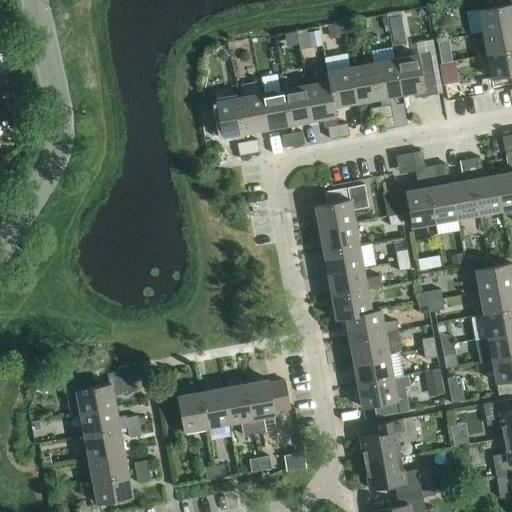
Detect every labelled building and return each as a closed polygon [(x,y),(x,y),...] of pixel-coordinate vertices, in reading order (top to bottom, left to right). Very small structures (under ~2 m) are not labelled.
[(478,10),(483,34),(511,28),(511,3),(506,5),(504,0),(484,0),(487,9),(478,10)] [(342,39),(340,27),(328,29),(331,41),(342,39)] [(511,28),(483,34),(487,56),(511,51),(511,28)] [(307,33),(310,49),(323,46),(319,31),(307,33)] [(449,40),(438,42),(440,49),(450,47),(449,40)] [(230,57),(222,49),(216,55),(224,63),(230,57)] [(511,51),(487,56),(491,79),(493,79),(511,75),(511,51)] [(430,53),(395,60),(401,95),(414,93),(415,99),(437,94),(430,53)] [(459,78),(453,57),(439,61),(445,82),(459,78)] [(395,60),(372,64),(379,99),(381,107),(380,107),(382,119),(383,119),(385,130),(395,128),(389,97),(401,95),(395,60)] [(372,64),(350,68),(356,103),(379,99),(372,64)] [(327,72),(328,82),(329,81),(334,107),(356,103),(350,68),(327,72)] [(511,86),(511,75),(493,79),(495,89),(511,86)] [(306,86),(313,121),(322,119),(323,125),(327,128),(329,139),(340,137),(338,125),(334,107),(329,81),(328,82),(306,86)] [(290,125),(313,121),(306,86),(284,90),(290,125)] [(268,129),(290,125),(284,90),(261,94),(268,129)] [(246,133),(268,129),(261,94),(239,98),(246,133)] [(239,98),(216,102),(220,125),(222,135),(222,138),(246,133),(239,98)] [(382,119),(380,107),(370,109),(372,121),(382,119)] [(347,124),(338,125),(340,137),(349,136),(347,124)] [(222,135),(220,125),(211,126),(213,137),(222,135)] [(302,132),(292,134),(294,146),(304,144),(302,132)] [(294,146),(292,134),(282,136),(284,148),(294,146)] [(509,173),(496,175),(502,211),(511,208),(511,135),(502,137),(505,153),(509,173)] [(257,140),(247,142),(249,154),(259,152),(257,140)] [(249,154),(247,142),(237,144),(239,156),(249,154)] [(427,180),(425,168),(422,152),(412,153),(418,190),(405,192),(412,227),(435,223),(428,188),(427,180)] [(479,158),(470,160),(472,172),(482,170),(479,158)] [(472,172),(470,160),(459,161),(462,174),(472,172)] [(435,166),(425,168),(427,180),(437,178),(435,166)] [(496,175),(473,180),(480,215),(502,211),(496,175)] [(473,180),(451,184),(457,219),(480,215),(473,180)] [(451,184),(428,188),(435,223),(457,219),(451,184)] [(315,206),(319,229),(355,223),(352,211),(368,208),(364,185),(324,192),(327,204),(315,206)] [(396,191),(384,194),(388,216),(400,213),(396,191)] [(388,217),(390,227),(403,225),(401,215),(388,217)] [(319,229),(323,252),(359,245),(355,223),(319,229)] [(323,252),(328,274),(363,268),(359,245),(323,252)] [(395,252),(397,261),(409,259),(407,249),(395,252)] [(463,264),(462,255),(451,257),(453,266),(463,264)] [(409,259),(397,261),(399,272),(411,269),(409,259)] [(475,270),(480,293),(511,286),(511,271),(511,263),(475,270)] [(328,274),(332,297),(367,290),(383,287),(381,276),(365,279),(363,268),(328,274)] [(511,286),(480,293),(484,316),(511,310),(511,286)] [(336,320),(345,318),(345,317),(371,313),(371,311),(367,290),(332,297),(336,320)] [(440,290),(428,292),(430,302),(442,300),(440,290)] [(416,294),(418,304),(430,302),(428,292),(416,294)] [(442,300),(430,302),(432,312),(444,310),(442,300)] [(430,302),(418,304),(420,314),(432,312),(430,302)] [(345,318),(349,340),(398,331),(396,321),(383,323),(380,310),(371,311),(371,313),(345,317),(345,318)] [(471,318),(475,340),(511,333),(511,310),(484,316),(471,318)] [(354,362),(399,354),(402,353),(398,331),(349,340),(354,362)] [(492,360),(492,361),(511,356),(511,333),(475,340),(479,363),(492,360)] [(439,336),(441,347),(454,344),(452,334),(439,336)] [(421,340),(423,350),(435,347),(433,337),(421,340)] [(454,344),(441,347),(443,356),(455,354),(454,344)] [(435,347),(423,350),(425,360),(437,357),(435,347)] [(403,376),(399,354),(354,362),(358,385),(369,383),(403,376)] [(511,356),(492,361),(499,395),(511,392),(511,356)] [(81,412),(116,406),(114,395),(122,393),(122,391),(134,389),(129,365),(118,367),(119,370),(109,372),(111,383),(77,389),(77,384),(66,386),(70,414),(81,412)] [(439,372),(425,374),(427,383),(441,380),(439,372)] [(408,412),(404,387),(410,386),(408,375),(403,376),(369,383),(358,385),(362,408),(374,406),(376,418),(399,413),(408,412)] [(269,379),(246,384),(255,434),(266,432),(263,417),(276,415),(275,411),(291,408),(286,381),(270,383),(269,379)] [(223,388),(230,423),(241,421),(244,436),(255,434),(246,384),(223,388)] [(207,427),(230,423),(223,388),(201,392),(207,427)] [(464,400),(462,394),(457,390),(451,391),(453,402),(464,400)] [(184,431),(207,427),(201,392),(178,396),(184,431)] [(501,424),(504,439),(511,437),(511,410),(510,411),(507,400),(483,404),(487,426),(501,424)] [(120,428),(128,427),(140,424),(138,415),(126,417),(126,415),(118,417),(116,406),(81,412),(85,434),(120,428)] [(360,439),(365,464),(400,458),(397,442),(416,439),(412,418),(383,423),(385,434),(360,439)] [(33,422),(35,431),(47,429),(45,419),(33,422)] [(140,424),(128,427),(130,437),(142,435),(140,424)] [(85,434),(89,457),(124,451),(120,428),(85,434)] [(493,457),(497,478),(511,475),(511,437),(504,439),(507,454),(493,457)] [(89,457),(93,480),(128,473),(124,451),(89,457)] [(269,456),(259,458),(261,470),(271,468),(269,456)] [(261,470),(259,458),(249,459),(251,472),(261,470)] [(395,485),(397,496),(421,492),(417,470),(403,473),(400,458),(365,464),(370,490),(395,485)] [(134,462),(136,472),(148,469),(146,459),(134,462)] [(224,464),(214,466),(217,478),(227,476),(224,464)] [(217,478),(214,466),(204,467),(207,480),(217,478)] [(148,469),(136,472),(138,482),(150,480),(148,469)] [(128,473),(93,480),(97,503),(132,496),(128,473)] [(511,497),(511,475),(497,478),(501,500),(511,497)] [(437,488),(436,480),(427,482),(429,490),(437,488)] [(461,502),(458,486),(449,487),(452,503),(461,502)] [(374,511),(373,511),(424,511),(421,492),(397,496),(399,507),(374,511)]
